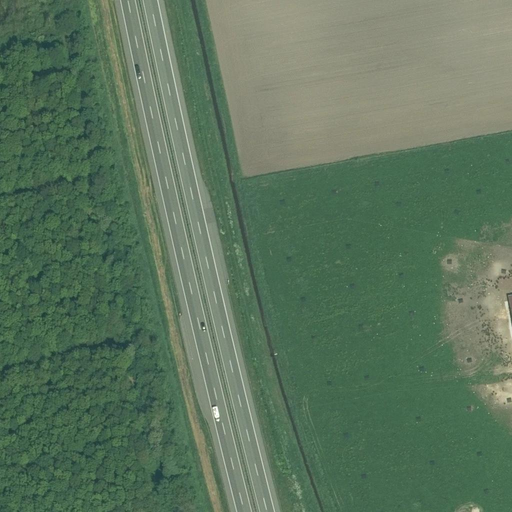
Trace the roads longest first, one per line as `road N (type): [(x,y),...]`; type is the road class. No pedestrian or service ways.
road 1 (motorway): [(121,0),(238,511)]
road 2 (motorway): [(266,511),(150,0)]
